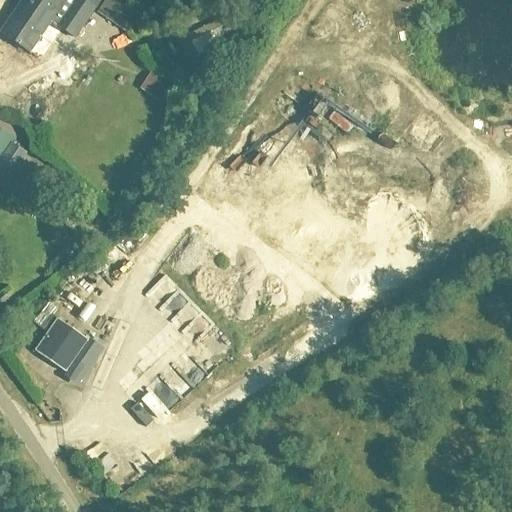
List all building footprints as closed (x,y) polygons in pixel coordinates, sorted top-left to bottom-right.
[(75,38),(101,0),(24,0),(2,34),(29,52),(38,39),(48,47),(61,28),(75,38)] [(128,9),(111,2),(107,15),(124,21),(128,9)] [(236,15),(177,43),(188,63),(246,35),(236,15)] [(149,96),(167,108),(178,91),(160,79),(149,96)] [(35,324),(43,331),(58,311),(50,305),(35,324)] [(66,374),(89,341),(57,319),(34,352),(66,374)] [(91,340),(65,378),(79,388),(105,350),(91,340)]
